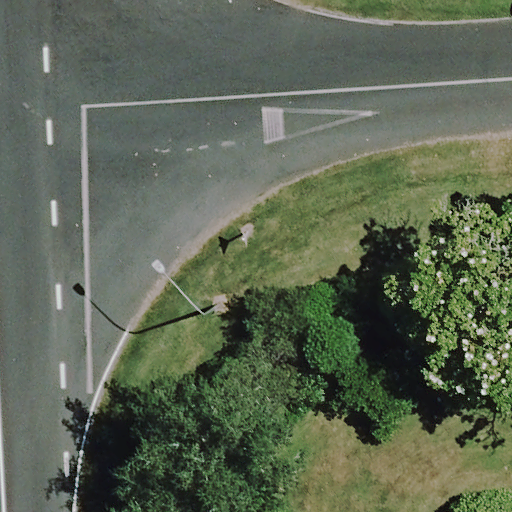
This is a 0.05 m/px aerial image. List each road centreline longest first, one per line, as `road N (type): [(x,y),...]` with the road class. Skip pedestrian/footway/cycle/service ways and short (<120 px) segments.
road 1 (residential): [(0,114),(511,79)]
road 2 (residential): [(0,346),(8,511)]
